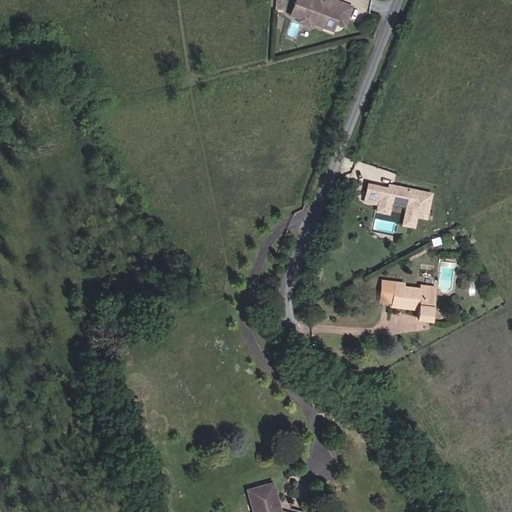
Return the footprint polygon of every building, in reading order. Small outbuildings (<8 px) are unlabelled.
[(336,23),(343,3),(334,0),(325,0),(325,3),(316,0),(296,0),(291,15),(297,18),(299,12),(313,17),(310,23),(333,31),(336,23)] [(345,27),(353,6),(343,3),(336,23),(345,27)] [(309,28),(310,23),(313,17),(299,12),(297,18),(296,23),(309,28)] [(420,221),(429,199),(411,191),(411,190),(395,183),(393,187),(389,185),(369,177),(363,193),(376,199),(387,203),(388,199),(404,205),(396,223),(407,227),(411,217),(420,221)] [(384,210),(387,203),(376,199),(373,205),(384,210)] [(316,267),(319,259),(311,256),(308,264),(316,267)] [(417,320),(429,321),(433,288),(420,286),(419,290),(402,288),(402,284),(382,281),(379,302),(393,304),(393,307),(419,310),(417,320)] [(281,511),(279,511),(271,483),(247,490),(253,511),(281,511)]
